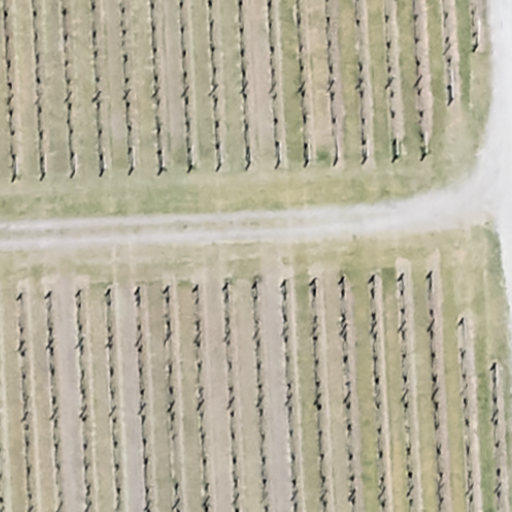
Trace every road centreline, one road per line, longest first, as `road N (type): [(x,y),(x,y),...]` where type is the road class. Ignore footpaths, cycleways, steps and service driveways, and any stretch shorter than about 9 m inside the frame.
road 1 (track): [(511,202),(416,232),(0,254)]
road 2 (unclassified): [(505,0),(511,146)]
